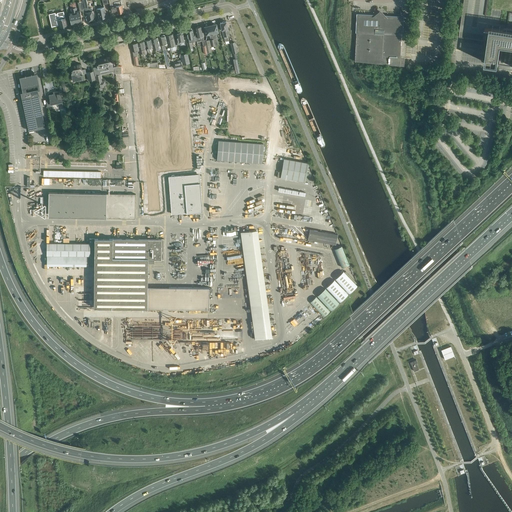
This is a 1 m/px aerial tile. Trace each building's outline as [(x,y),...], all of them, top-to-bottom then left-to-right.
[(126,1),(126,0),(108,0),(111,11),(116,10),(117,14),(124,13),(121,2),(123,1),(126,1)] [(86,16),(87,16),(88,20),(90,20),(91,21),(92,20),(92,19),(94,19),(94,16),(94,15),(93,15),(92,8),(88,9),(88,5),(84,6),(86,12),(85,12),(86,16)] [(76,7),(73,8),(77,23),(82,22),(80,11),(77,11),(76,7)] [(99,18),(106,17),(104,7),(97,9),(99,18)] [(77,23),(73,8),(71,8),(72,12),(69,13),(71,25),(77,23)] [(55,13),(50,14),(52,26),(51,26),(51,27),(58,25),(59,25),(60,27),(60,28),(67,26),(67,25),(65,18),(64,12),(57,13),(56,14),(55,13)] [(402,17),(383,16),(380,12),(377,15),(357,14),(355,61),(404,66),(404,57),(400,57),(402,17)] [(226,21),(225,21),(223,21),(223,22),(220,23),(222,30),(223,30),(225,41),(229,40),(228,36),(229,36),(228,29),(228,28),(226,21)] [(215,23),(213,23),(213,24),(210,25),(214,42),(217,41),(216,38),(215,32),(218,32),(216,23),(215,24),(215,23)] [(210,25),(208,25),(207,25),(205,25),(205,26),(204,26),(206,34),(209,34),(211,40),(212,46),(215,46),(214,42),(210,25)] [(195,27),(197,37),(196,37),(197,42),(204,40),(201,26),(195,27)] [(487,41),(484,62),(498,64),(511,66),(511,28),(507,27),(506,27),(505,27),(504,28),(503,28),(502,28),(500,29),(489,27),(487,41)] [(188,36),(186,37),(189,51),(193,50),(191,41),(196,40),(195,34),(193,35),(192,30),(191,28),(189,29),(189,30),(186,31),(188,36)] [(182,32),(181,31),(179,31),(179,32),(176,33),(177,39),(178,44),(181,44),(181,45),(185,45),(184,41),(182,31),(182,32)] [(177,44),(175,45),(172,34),(170,34),(169,33),(167,34),(167,35),(171,51),(178,49),(177,44)] [(161,36),(159,37),(160,38),(163,53),(167,66),(170,66),(166,52),(164,44),(167,43),(166,38),(166,39),(165,35),(164,36),(164,35),(162,35),(162,36),(161,36)] [(162,51),(161,46),(160,46),(158,37),(155,38),(154,37),(153,37),(152,39),(154,50),(158,49),(158,52),(162,51)] [(141,55),(147,54),(144,41),(142,41),(141,40),(139,41),(139,42),(138,42),(141,55)] [(181,54),(183,64),(190,63),(187,52),(181,54)] [(100,71),(113,68),(111,57),(96,60),(96,59),(92,60),(99,88),(104,87),(103,81),(102,81),(100,74),(101,74),(100,71)] [(80,64),(70,66),(72,72),(71,72),(72,79),(73,81),(78,80),(83,79),(82,74),(86,73),(85,69),(82,69),(83,70),(82,70),(80,64)] [(87,72),(89,80),(95,79),(93,71),(87,72)] [(37,73),(19,77),(23,92),(21,92),(29,130),(45,127),(37,90),(40,90),(37,73)] [(46,101),(47,106),(46,107),(51,106),(51,104),(54,103),(54,102),(57,101),(58,103),(62,102),(60,91),(56,92),(56,94),(49,95),(50,101),(46,101)] [(243,138),(265,140),(266,121),(271,121),(272,101),(240,99),(239,109),(257,110),(256,123),(244,122),(243,138)] [(262,162),(263,143),(218,140),(216,159),(262,162)] [(284,158),(280,177),(306,182),(309,163),(284,158)] [(184,175),(169,176),(172,214),(187,213),(187,212),(189,212),(201,211),(199,175),(184,176),(184,175)] [(55,192),(54,216),(135,218),(135,194),(55,192)] [(240,231),(255,338),(272,336),(258,228),(240,231)] [(278,235),(287,237),(289,231),(280,229),(278,235)] [(338,234),(310,229),(308,240),(336,245),(338,234)] [(47,243),(47,255),(86,255),(86,266),(94,266),(94,308),(209,309),(209,307),(209,287),(190,287),(184,287),(175,287),(170,287),(169,287),(169,292),(147,291),(147,287),(148,262),(154,262),(154,259),(164,259),(164,239),(89,238),(89,243),(47,243)] [(342,246),(334,249),(342,267),(349,264),(342,246)] [(349,293),(357,286),(343,271),(335,278),(349,293)] [(326,287),(340,302),(348,294),(334,279),(326,287)] [(317,295),(331,310),(339,303),(325,288),(317,295)] [(310,302),(324,317),(330,311),(316,296),(310,302)] [(102,342),(105,336),(96,332),(93,337),(102,342)] [(445,359),(454,356),(451,346),(441,350),(445,359)] [(134,354),(138,357),(142,354),(146,358),(148,356),(151,359),(153,357),(149,353),(147,355),(143,351),(141,353),(138,350),(134,354)] [(185,363),(189,361),(183,353),(180,355),(185,363)] [(416,362),(417,362),(416,359),(410,362),(411,364),(414,371),(419,369),(416,362)]
